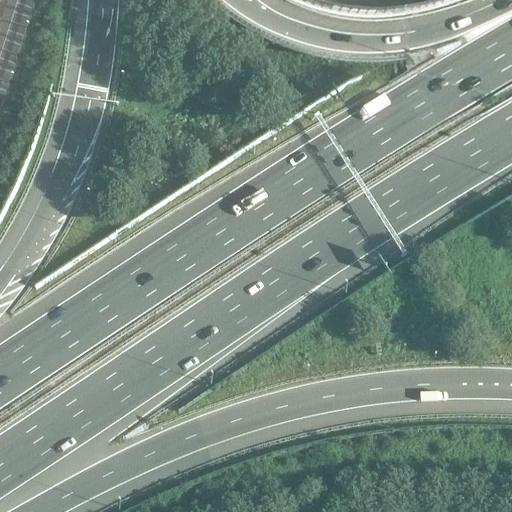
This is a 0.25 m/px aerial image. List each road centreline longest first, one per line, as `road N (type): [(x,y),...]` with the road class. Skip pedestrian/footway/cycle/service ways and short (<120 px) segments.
road 1 (motorway): [(0,465),(511,133)]
road 2 (motorway): [(511,49),(0,377)]
road 3 (motorway): [(39,511),(163,448),(282,407),(388,387),(511,384)]
road 4 (motorway): [(103,0),(92,87),(65,170),(0,282)]
road 5 (motorway): [(511,22),(401,42),(344,43),(273,24),(238,0)]
